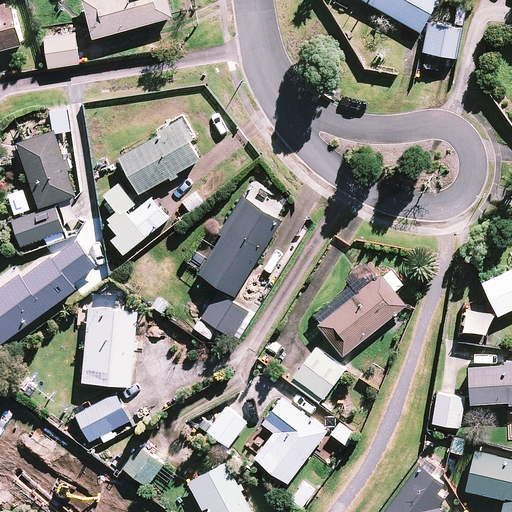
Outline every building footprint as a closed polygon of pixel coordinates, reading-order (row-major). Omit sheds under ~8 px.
[(175,16),(170,0),(83,0),(94,38),(175,16)] [(363,0),(421,32),(439,0),(363,0)] [(0,50),(24,44),(13,6),(7,8),(6,4),(0,5),(0,50)] [(457,58),(463,28),(428,22),(423,52),(457,58)] [(81,63),(76,33),(45,37),(50,67),(81,63)] [(195,137),(183,116),(158,130),(160,135),(120,158),(141,193),(170,176),(172,179),(180,175),(178,171),(201,158),(190,140),(195,137)] [(66,159),(56,130),(19,143),(25,161),(19,164),(22,173),(28,171),(40,206),(78,194),(69,169),(73,168),(70,158),(66,159)] [(137,203),(121,182),(105,194),(118,210),(109,217),(112,221),(110,222),(119,234),(113,239),(125,254),(170,218),(152,196),(130,214),(128,210),(137,203)] [(31,208),(24,188),(9,193),(16,213),(31,208)] [(283,218),(244,194),(220,232),(223,234),(200,272),(236,294),(283,218)] [(56,204),(13,219),(22,245),(65,230),(56,204)] [(0,288),(0,339),(3,343),(77,287),(74,283),(98,265),(78,238),(53,257),(52,255),(23,277),(20,273),(0,288)] [(321,321),(378,275),(365,260),(345,276),(352,284),(315,313),(321,321)] [(511,308),(511,267),(483,282),(499,315),(511,308)] [(344,355),(408,304),(396,290),(404,283),(392,268),(384,274),(382,272),(378,275),(321,321),(318,323),(344,355)] [(249,309),(219,290),(201,316),(232,336),(249,309)] [(140,310),(90,306),(83,381),(133,385),(136,348),(139,348),(140,340),(137,340),(140,310)] [(217,328),(200,317),(194,327),(211,338),(217,328)] [(345,368),(317,347),(291,381),(319,402),(345,368)] [(511,361),(469,365),(472,403),(511,399),(511,361)] [(132,418),(117,391),(76,413),(91,440),(132,418)] [(465,397),(437,394),(433,423),(462,426),(465,397)] [(330,430),(285,395),(263,422),(274,431),(255,456),(289,482),(330,430)] [(249,422),(227,405),(208,430),(230,446),(249,422)] [(165,464),(141,444),(123,466),(148,485),(165,464)] [(511,511),(511,457),(475,449),(466,489),(504,498),(500,511),(511,511)] [(240,483),(227,460),(189,481),(204,508),(209,506),(211,511),(256,511),(243,488),(246,487),(242,481),(240,483)] [(419,463),(382,511),(446,511),(438,506),(445,497),(437,491),(445,481),(419,463)]
